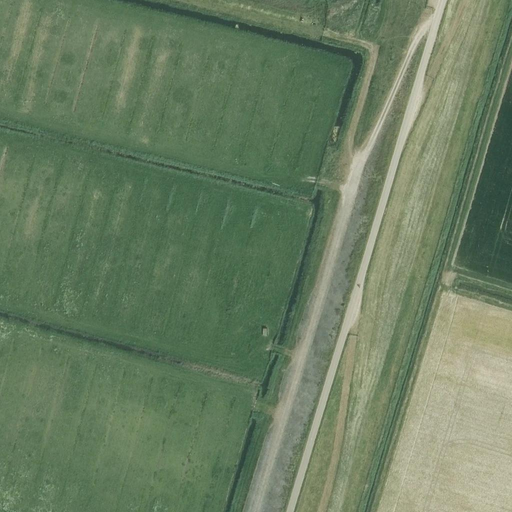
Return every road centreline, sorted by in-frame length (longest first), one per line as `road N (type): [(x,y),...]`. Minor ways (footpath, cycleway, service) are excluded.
road 1 (tertiary): [(290,511),(443,0)]
road 2 (track): [(358,166),(255,511)]
road 3 (track): [(369,47),(183,0)]
road 4 (track): [(435,25),(422,30),(358,166)]
road 5 (track): [(369,47),(373,58),(350,140),(358,166)]
